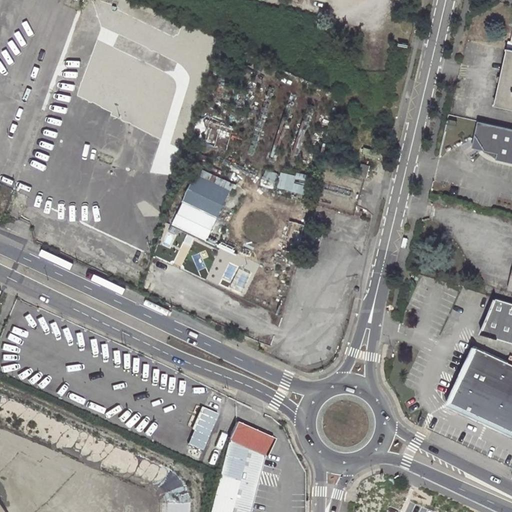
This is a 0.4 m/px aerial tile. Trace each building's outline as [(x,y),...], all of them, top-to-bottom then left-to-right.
[(511,47),(504,46),(492,106),(511,109),(511,47)] [(511,128),(479,122),(478,129),(479,132),(480,138),(474,142),(480,151),(486,147),(489,150),(491,152),(494,153),(498,155),(496,161),(511,164),(511,128)] [(359,175),(366,178),(370,165),(362,163),(359,175)] [(234,184),(200,170),(178,226),(212,240),(234,184)] [(511,302),(497,298),(480,334),(511,343),(511,302)] [(116,375),(123,359),(80,341),(85,330),(75,326),(66,347),(64,346),(62,346),(60,347),(60,350),(61,352),(66,355),(65,357),(108,375),(109,372),(116,375)] [(511,365),(474,348),(447,405),(511,435),(511,365)] [(203,407),(187,444),(203,450),(218,414),(203,407)] [(274,438),(237,421),(229,437),(231,438),(211,511),(247,511),(264,453),(267,454),(274,438)]
